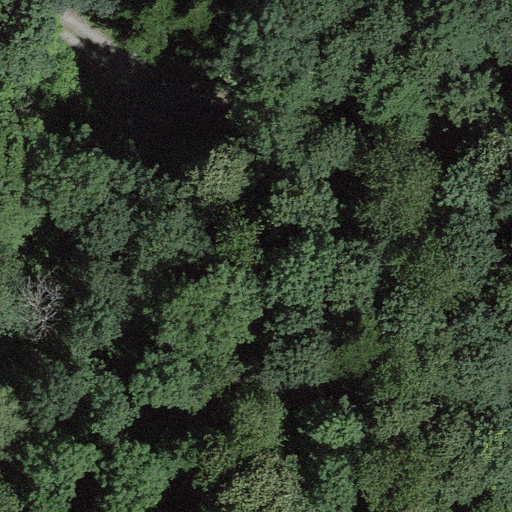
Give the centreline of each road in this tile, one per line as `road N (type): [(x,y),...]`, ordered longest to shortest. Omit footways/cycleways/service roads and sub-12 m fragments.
road 1 (track): [(14,0),(125,72),(419,139),(511,118)]
road 2 (track): [(125,72),(281,511)]
